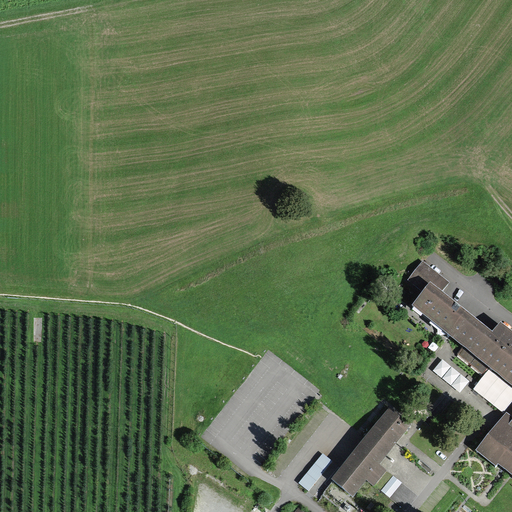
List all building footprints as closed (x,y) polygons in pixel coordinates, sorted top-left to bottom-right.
[(440,292),(447,284),(421,263),(407,281),(421,291),(410,305),(462,346),(456,353),(481,373),(487,365),(511,384),(511,414),(510,417),(502,411),(474,446),(511,475),(511,331),(500,322),(491,333),(440,292)] [(446,359),(436,371),(455,385),(464,374),(446,359)] [(386,407),(329,478),(350,495),(363,479),(372,486),(385,469),(378,463),(409,425),(386,407)] [(386,463),(394,469),(403,458),(395,452),(386,463)] [(310,492),(334,462),(325,454),(300,484),(310,492)] [(392,498),(403,483),(395,476),(383,491),(392,498)]
